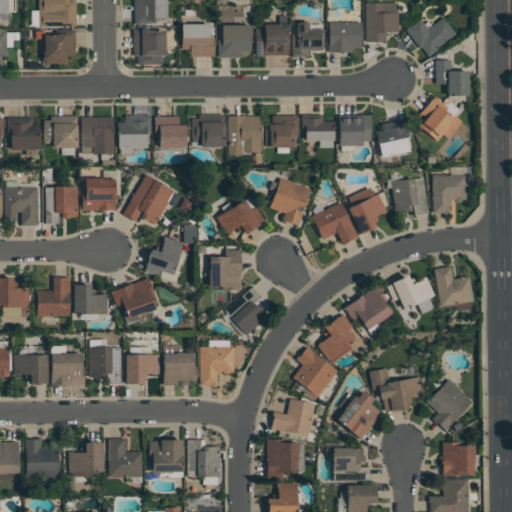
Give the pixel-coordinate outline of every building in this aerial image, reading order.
[(36,0),(37,27),(75,26),(75,0),(69,0),(68,0),(36,0)] [(132,0),(133,23),(152,23),(152,19),(166,19),(165,0),(132,0)] [(397,32),(397,2),(363,3),(364,42),(385,41),(385,32),(397,32)] [(419,19),(405,29),(425,56),(455,35),(442,17),(426,29),(419,19)] [(327,52),(352,52),(352,47),(360,47),(360,21),(327,22),(327,52)] [(322,30),(307,30),(307,22),(296,22),(296,37),(290,37),(291,56),(306,56),(306,50),(322,50),(322,30)] [(189,56),(211,56),(211,23),(180,24),(180,50),(189,49),(189,56)] [(286,55),(287,24),(262,24),(262,28),(254,28),(254,55),(286,55)] [(250,50),(249,25),(220,25),(221,39),(216,39),(216,57),(242,57),(242,50),(250,50)] [(161,64),(161,56),(165,56),(164,29),(133,29),(134,65),(161,64)] [(74,56),(74,33),(42,33),(42,64),(66,64),(66,56),(74,56)] [(445,96),(467,95),(466,70),(451,71),(451,60),(434,60),(434,84),(445,84),(445,96)] [(447,139),(460,121),(446,111),(448,108),(432,96),(420,113),(424,116),(417,126),(436,140),(441,134),(447,139)] [(322,115),(302,114),(301,140),(318,141),(318,147),(332,147),(332,122),(321,121),(322,115)] [(148,115),(124,115),(123,122),(118,122),(117,155),(131,155),(131,147),(148,148),(148,115)] [(259,115),(226,116),(226,154),(260,153),(259,115)] [(294,115),(271,115),(271,124),(264,124),(264,147),(294,148),(294,115)] [(370,141),(369,115),(336,116),(337,146),(361,145),(361,141),(370,141)] [(76,117),(43,116),(42,143),(51,144),(51,148),(75,148),(76,117)] [(112,116),(79,117),(80,148),(91,147),(91,154),(112,153),(112,116)] [(186,125),(177,124),(178,116),(155,116),(154,147),(186,147),(186,125)] [(190,141),(198,141),(198,146),(223,147),(223,116),(190,116),(190,141)] [(31,117),(6,117),(6,136),(9,136),(10,150),(39,149),(38,123),(32,124),(31,117)] [(408,152),(404,119),(380,122),(381,131),(376,132),(379,156),(408,152)] [(465,173),(465,178),(471,178),(471,167),(450,167),(450,173),(465,173)] [(173,190),(144,174),(121,214),(134,221),(138,216),(154,225),(173,190)] [(431,213),(448,213),(448,200),(465,201),(465,175),(431,174),(431,213)] [(427,214),(422,177),(390,181),(394,212),(412,210),(412,215),(427,214)] [(114,210),(114,178),(82,179),(83,211),(114,210)] [(309,188),(278,178),(268,208),(283,213),(281,220),(297,225),(309,188)] [(76,186),(44,187),(45,223),(58,223),(58,217),(77,217),(76,186)] [(19,225),(36,225),(37,188),(3,187),(3,221),(15,221),(15,212),(20,212),(19,225)] [(370,217),(385,212),(378,192),(372,195),(369,188),(346,197),(350,206),(346,207),(357,234),(375,228),(370,217)] [(225,233),(237,227),(241,234),(258,225),(244,200),(215,216),(225,233)] [(320,239),(336,233),(340,244),(355,238),(341,202),(310,214),(320,239)] [(182,242),(163,237),(159,252),(149,249),(142,271),(170,280),(182,242)] [(208,286),(221,286),(221,290),(240,290),(239,249),(226,250),(226,256),(207,256),(208,286)] [(468,276),(451,278),(449,266),(433,268),(438,311),(472,307),(468,276)] [(433,295),(425,277),(410,283),(406,276),(385,285),(392,301),(398,299),(402,310),(414,305),(418,314),(432,308),(428,298),(433,295)] [(0,277),(0,307),(27,307),(27,288),(11,288),(11,278),(0,277)] [(36,316),(69,316),(68,277),(51,277),(52,290),(35,290),(36,316)] [(156,309),(146,279),(109,290),(115,308),(123,305),(127,318),(156,309)] [(71,285),(72,315),(106,314),(105,294),(89,294),(89,284),(71,285)] [(351,320),(357,316),(365,330),(391,314),(375,286),(342,306),(351,320)] [(243,301),(227,317),(244,335),(266,314),(255,302),(260,297),(250,287),(239,297),(243,301)] [(326,337),(316,345),(330,363),(356,342),(337,318),(320,331),(326,337)] [(0,342),(0,376),(7,377),(8,343),(0,342)] [(295,359),(301,364),(291,377),(315,397),(336,372),(306,346),(295,359)] [(87,378),(105,378),(105,384),(119,384),(118,361),(112,361),(112,357),(118,357),(117,347),(86,347),(87,378)] [(81,353),(49,354),(50,386),(82,385),(81,353)] [(192,353),(162,353),(162,385),(176,384),(176,381),(192,380),(192,353)] [(46,354),(12,355),(12,376),(28,375),(29,384),(46,384),(46,354)] [(158,354),(123,354),(124,384),(142,383),(142,374),(158,374),(158,354)] [(368,371),(371,390),(379,389),(382,412),(407,409),(405,398),(421,396),(418,377),(387,381),(385,368),(368,371)] [(425,400),(437,412),(431,418),(443,430),(471,403),(448,379),(425,400)] [(359,439),(380,413),(369,403),(372,399),(360,389),(335,419),(359,439)] [(313,403),(288,398),(285,414),(272,411),(269,429),(307,436),(313,403)] [(124,438),(106,439),(107,478),(141,476),(140,451),(124,452),(124,438)] [(23,439),(25,475),(58,474),(57,447),(41,447),(40,439),(23,439)] [(181,439),(149,440),(150,473),(181,472),(181,439)] [(218,478),(219,446),(202,446),(202,440),(186,440),(185,477),(218,478)] [(297,473),(297,441),(265,440),(264,472),(297,473)] [(17,441),(0,441),(0,479),(17,479),(17,441)] [(67,452),(67,475),(100,476),(101,442),(83,442),(83,452),(67,452)] [(473,444),(440,444),(440,476),(472,476),(473,444)] [(332,480),(368,480),(368,466),(363,466),(362,447),(331,448),(332,480)] [(427,511),(467,511),(466,479),(441,480),(441,496),(428,496),(427,511)] [(296,511),(295,482),(275,482),(276,498),(266,498),(266,511),(296,511)] [(374,485),(345,485),(345,511),(364,511),(365,504),(375,504),(374,485)]
